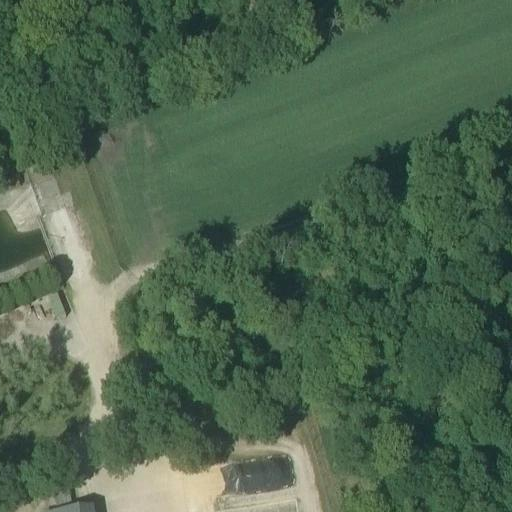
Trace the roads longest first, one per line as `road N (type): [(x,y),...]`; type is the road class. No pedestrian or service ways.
road 1 (track): [(511,140),(114,286)]
road 2 (unknown): [(0,343),(41,333),(87,343),(118,384),(120,422),(83,445)]
